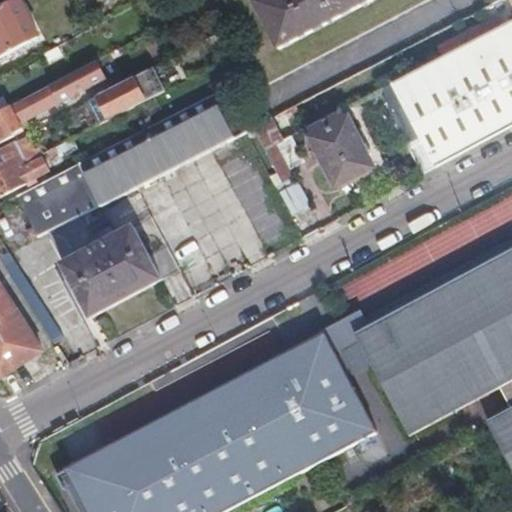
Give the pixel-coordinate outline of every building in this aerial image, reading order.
[(260,0),(255,3),(281,52),(379,0),(260,0)] [(0,56),(40,36),(18,1),(0,10),(0,56)] [(463,48),(497,31),(491,20),(458,38),(463,48)] [(421,175),(511,126),(511,22),(497,31),(463,48),(381,91),(421,175)] [(17,103),(12,107),(24,130),(30,126),(26,120),(39,115),(42,119),(48,117),(44,111),(93,89),(91,85),(103,79),(95,65),(55,83),(50,86),(52,90),(20,107),(17,103)] [(164,92),(152,71),(89,104),(101,125),(158,95),(164,92)] [(76,167),(100,207),(245,132),(246,132),(225,91),(125,141),(76,167)] [(8,109),(0,112),(0,145),(15,138),(12,136),(24,130),(12,107),(8,109)] [(326,120),(355,178),(374,168),(350,120),(347,120),(342,111),(326,120)] [(287,141),(275,117),(256,127),(269,150),(279,145),(287,141)] [(334,188),(355,178),(326,120),(309,129),(313,138),(310,139),(334,188)] [(35,136),(28,139),(34,153),(41,149),(35,136)] [(294,137),(287,141),(279,145),(292,171),(306,164),(294,137)] [(80,146),(76,138),(58,147),(60,153),(62,157),(80,146)] [(15,143),(0,150),(0,177),(8,193),(30,182),(31,185),(40,181),(38,177),(52,171),(44,158),(28,167),(26,163),(16,145),(15,143)] [(58,147),(50,151),(53,157),(60,153),(58,147)] [(39,239),(100,207),(76,167),(17,197),(39,239)] [(281,191),(295,216),(315,206),(301,180),(281,191)] [(167,279),(136,225),(65,263),(94,317),(167,279)] [(511,238),(352,326),(357,335),(511,249),(511,238)] [(511,249),(357,335),(412,435),(501,387),(511,407),(487,423),(511,469),(511,249)] [(52,340),(55,345),(62,340),(10,253),(8,255),(2,258),(52,340)] [(0,379),(42,354),(0,285),(0,379)] [(82,464),(107,511),(228,511),(377,433),(325,335),(311,342),(82,464)]
